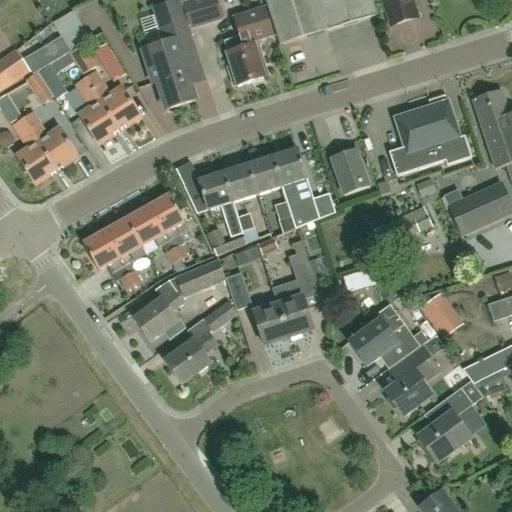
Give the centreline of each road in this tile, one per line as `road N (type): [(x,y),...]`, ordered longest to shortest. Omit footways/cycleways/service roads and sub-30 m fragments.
road 1 (unclassified): [(25,238),(171,152),(511,42)]
road 2 (unclassified): [(353,511),(383,487),(387,466),(322,375),(247,392),(173,442)]
road 3 (unclassified): [(173,442),(25,238)]
